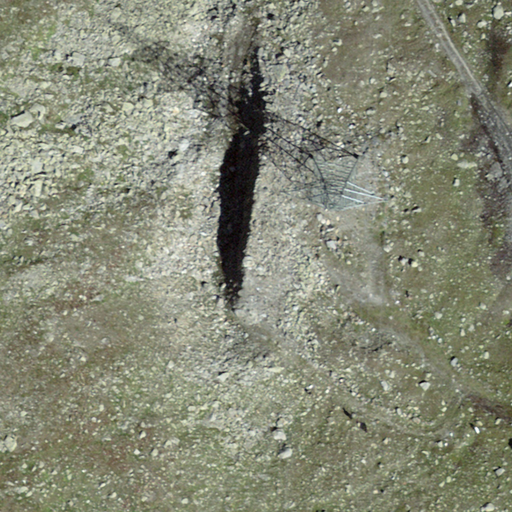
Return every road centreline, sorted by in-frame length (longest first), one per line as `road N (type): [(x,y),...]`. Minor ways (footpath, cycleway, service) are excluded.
road 1 (track): [(426,0),(511,155)]
road 2 (track): [(511,394),(377,290)]
